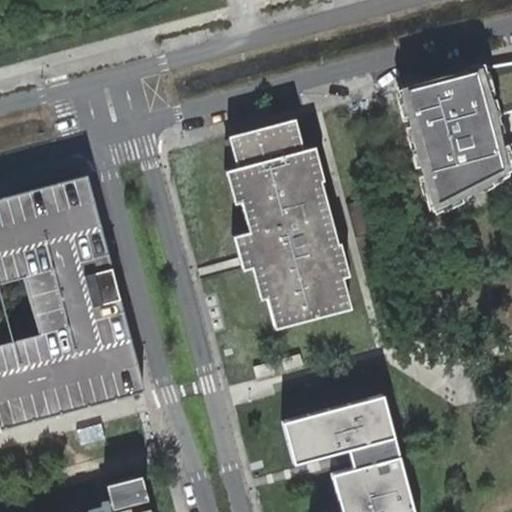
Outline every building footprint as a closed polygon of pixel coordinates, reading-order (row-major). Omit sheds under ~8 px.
[(492,61),(418,82),(419,88),(447,195),(511,161),(511,132),(494,65),(492,61)] [(511,61),(494,65),(511,132),(511,61)] [(293,118),(289,119),(298,150),(301,149),(293,118)] [(289,119),(236,133),(244,164),(235,166),(228,168),(237,201),(239,200),(248,198),(256,228),(247,231),(240,232),(250,266),(254,265),(263,297),(265,296),(274,294),(282,325),(340,309),(332,278),(338,276),(330,245),(335,243),(326,210),(318,212),(310,182),(313,181),(304,148),(301,149),(298,150),(289,119)] [(236,133),(227,136),(235,166),(244,164),(236,133)] [(313,146),(304,148),(313,181),(319,179),(322,178),(313,146)] [(228,168),(224,169),(233,202),(237,201),(228,168)] [(0,428),(142,387),(87,179),(0,200),(0,428)] [(327,209),(319,179),(313,181),(310,182),(318,212),(326,210),(327,209)] [(380,187),(363,191),(376,237),(393,232),(380,187)] [(248,198),(239,200),(247,231),(256,228),(248,198)] [(240,232),(232,235),(241,268),(250,266),(240,232)] [(347,274),(339,242),(335,243),(330,245),(338,276),(341,276),(347,274)] [(254,265),(250,266),(259,298),(263,297),(254,265)] [(349,307),(341,276),(338,276),(332,278),(340,309),(349,307)] [(274,294),(265,296),(273,327),(282,325),(274,294)] [(299,354),(281,359),(284,370),(302,364),(299,354)] [(271,361),(253,367),(256,378),(274,372),(271,361)] [(412,511),(381,394),(292,417),(303,460),(346,448),(351,467),(341,470),(344,480),(332,483),(340,511),(412,511)] [(292,417),(281,421),(292,463),(303,460),(292,417)] [(102,438),(98,424),(74,430),(78,445),(102,438)] [(156,440),(146,442),(151,460),(161,458),(156,440)] [(341,470),(330,473),(332,483),(344,480),(341,470)] [(0,511),(36,502),(31,483),(0,491),(0,511)] [(149,511),(148,504),(129,509),(127,503),(115,506),(116,511),(149,511)]
